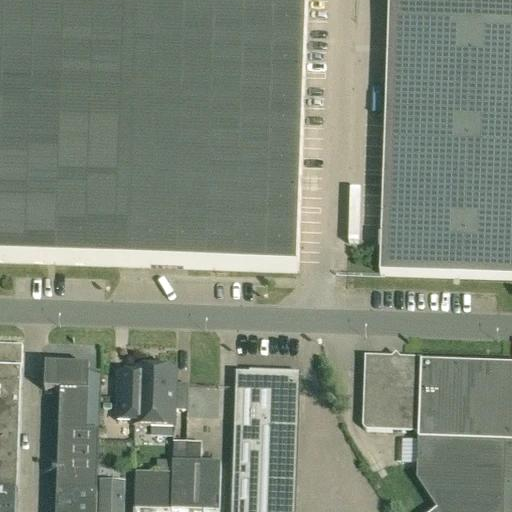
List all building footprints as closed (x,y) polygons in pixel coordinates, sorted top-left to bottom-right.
[(298,274),(307,0),(0,0),(0,264),(120,268),(150,269),(298,274)] [(511,0),(389,0),(381,249),(380,276),(511,280),(511,0)] [(15,511),(16,491),(18,491),(23,347),(0,345),(0,511),(15,511)] [(511,511),(511,367),(422,365),(422,361),(365,359),(363,429),(366,433),(419,435),(418,447),(400,446),(399,465),(418,466),(417,482),(436,511),(511,511)] [(118,375),(117,422),(134,423),(134,428),(174,429),(174,412),(175,376),(176,372),(173,372),(173,370),(171,368),(162,367),(159,369),(159,371),(136,370),(136,375),(118,375)] [(46,368),(45,393),(61,394),(56,511),(97,511),(98,495),(101,378),(90,377),(90,369),(46,368)] [(236,374),(231,511),(295,511),(300,376),(236,374)] [(187,446),(173,445),(173,464),(172,477),(136,476),(134,511),(219,511),(221,465),(201,465),(202,446),(187,446)] [(123,511),(125,484),(100,483),(98,511),(123,511)]
